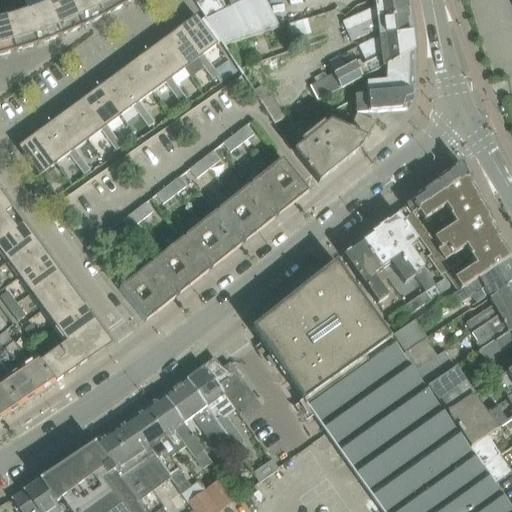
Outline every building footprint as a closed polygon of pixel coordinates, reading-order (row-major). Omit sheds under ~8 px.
[(83,28),(70,0),(55,0),(48,3),(47,3),(61,37),(81,28),(81,29),(83,28)] [(103,18),(104,17),(95,0),(70,0),(83,28),(103,18)] [(125,6),(121,0),(95,0),(104,17),(124,6),(124,7),(125,6)] [(192,0),(207,20),(231,8),(227,0),(192,0)] [(266,0),(246,0),(231,8),(207,20),(224,46),(281,29),(266,0)] [(377,21),(409,18),(406,0),(374,0),(375,9),(343,23),(347,33),(377,21)] [(59,38),(61,37),(47,3),(28,11),(27,10),(27,11),(38,45),(59,37),(59,38)] [(37,46),(38,45),(27,11),(7,17),(6,17),(15,52),(37,45),(37,46)] [(207,32),(195,16),(179,29),(200,58),(204,55),(217,45),(207,32)] [(15,52),(6,17),(0,18),(0,55),(14,52),(14,53),(15,52)] [(377,21),(347,33),(352,43),(378,31),(379,39),(411,36),(409,18),(377,21)] [(305,21),(286,27),(290,41),(310,35),(305,21)] [(200,58),(179,29),(163,40),(184,70),(197,60),(205,70),(211,66),(204,55),(200,58)] [(317,85),(309,89),(317,102),(340,90),(386,67),(413,53),(411,36),(379,39),(358,49),(367,65),(362,67),(359,62),(348,68),(338,74),(330,78),(327,73),(315,80),(317,85)] [(171,79),(184,70),(163,40),(147,52),(168,81),(171,79)] [(168,81),(147,52),(131,64),(152,93),(165,84),(173,94),(179,89),(171,79),(168,81)] [(413,53),(386,67),(387,82),(367,84),(368,95),(412,92),(413,53)] [(228,61),(215,71),(219,76),(216,78),(216,79),(220,84),(236,73),(228,61)] [(139,103),(152,93),(131,64),(114,76),(136,105),(139,103)] [(213,81),(216,78),(219,76),(215,71),(211,66),(205,70),(213,81)] [(136,105),(114,76),(98,88),(120,117),(133,107),(140,118),(147,113),(139,103),(136,105)] [(253,91),(256,96),(263,93),(260,87),(253,91)] [(104,129),(107,127),(120,117),(98,88),(82,100),(104,129)] [(180,104),(184,102),(187,100),(179,89),(173,94),(180,104)] [(412,92),(368,95),(355,97),(356,115),(406,111),(407,111),(412,95),(412,92)] [(267,98),(263,93),(256,96),(274,124),(284,117),(271,96),(267,98)] [(104,129),(82,100),(66,112),(88,141),(101,131),(108,141),(114,137),(107,127),(104,129)] [(315,103),(299,111),(317,119),(322,115),(315,103)] [(71,153),(75,150),(88,141),(66,112),(50,123),(71,153)] [(148,128),(151,126),(154,124),(147,113),(140,118),(148,128)] [(351,126),(349,131),(360,137),(366,140),(374,123),(356,115),(354,121),(351,126)] [(344,117),(342,122),(351,126),(354,121),(344,117)] [(342,122),(339,128),(349,131),(351,126),(342,122)] [(71,153),(50,123),(34,135),(55,164),(68,155),(76,165),(82,161),(75,150),(71,153)] [(311,175),(332,159),(360,137),(349,131),(339,128),(329,124),(294,152),(296,156),(311,175)] [(239,132),(246,142),(254,136),(247,126),(239,132)] [(239,132),(231,138),(238,148),(246,142),(239,132)] [(38,176),(39,177),(55,164),(34,135),(17,148),(38,176)] [(116,152),(119,150),(122,147),(114,137),(108,141),(116,152)] [(366,140),(360,137),(332,159),(339,167),(360,151),(358,147),(362,139),(365,140),(366,140)] [(238,148),(231,138),(223,144),(230,154),(238,148)] [(205,158),(212,168),(220,162),(213,152),(205,158)] [(204,174),(212,168),(205,158),(197,164),(204,174)] [(339,167),(332,159),(311,175),(318,185),(339,167)] [(282,160),(250,186),(273,215),(274,214),(277,217),(278,217),(307,194),(307,193),(308,193),(282,160)] [(84,176),(87,173),(90,171),(82,161),(76,165),(84,176)] [(204,174),(197,164),(189,170),(196,180),(204,174)] [(438,182),(432,186),(439,198),(468,178),(469,177),(460,164),(447,173),(448,174),(437,181),(438,182)] [(179,178),(171,184),(179,194),(187,188),(179,178)] [(439,198),(417,214),(424,224),(445,210),(449,216),(478,199),(478,198),(479,197),(476,191),(471,186),(473,185),(468,178),(439,198)] [(179,194),(171,184),(163,190),(171,200),(179,194)] [(50,186),(43,191),(51,201),(57,197),(50,186)] [(271,216),(273,215),(250,186),(217,212),(240,241),(241,240),(244,244),(245,243),(274,220),(273,220),(274,220),(271,216)] [(396,215),(402,224),(439,198),(432,186),(426,190),(423,193),(418,196),(412,201),(413,202),(409,204),(405,207),(406,207),(400,211),(398,213),(396,214),(396,215)] [(163,190),(156,196),(163,206),(171,200),(163,190)] [(0,242),(23,226),(12,210),(10,209),(0,194),(0,242)] [(454,225),(433,239),(441,250),(488,219),(488,218),(489,218),(484,210),(485,210),(482,204),(482,203),(478,199),(449,216),(448,217),(454,225)] [(138,210),(145,219),(153,213),(146,204),(138,210)] [(145,219),(138,210),(130,216),(137,225),(145,219)] [(217,212),(184,239),(207,268),(208,266),(211,270),(212,269),(212,270),(241,247),(240,247),(241,246),(238,242),(240,241),(217,212)] [(378,228),(417,276),(423,273),(408,251),(416,245),(410,235),(402,224),(396,215),(391,218),(385,223),(378,228)] [(130,216),(122,222),(129,231),(137,225),(130,216)] [(415,216),(406,221),(412,230),(420,224),(415,216)] [(441,250),(437,252),(443,262),(463,248),(469,257),(498,239),(499,238),(496,232),(496,231),(492,227),(493,226),(488,219),(441,250)] [(420,224),(412,230),(418,238),(426,232),(420,224)] [(0,255),(6,264),(35,242),(23,226),(0,242),(0,255)] [(106,234),(113,244),(121,238),(114,228),(106,234)] [(366,238),(361,242),(384,272),(390,267),(405,288),(415,281),(413,279),(417,276),(378,228),(378,229),(371,234),(372,235),(366,238)] [(432,240),(426,232),(418,238),(424,246),(432,240)] [(113,244),(106,234),(98,240),(105,250),(113,244)] [(184,239),(151,265),(174,294),(175,293),(178,296),(179,296),(208,273),(207,273),(208,272),(205,269),(207,268),(184,239)] [(432,240),(424,246),(431,256),(437,252),(441,250),(433,239),(432,240)] [(458,279),(454,282),(460,292),(509,258),(505,250),(502,244),(498,239),(469,257),(467,258),(474,269),(458,279)] [(98,240),(90,246),(97,256),(105,250),(98,240)] [(47,258),(35,242),(6,264),(18,280),(47,258)] [(350,251),(343,256),(378,307),(388,300),(374,280),(382,274),(381,274),(384,272),(361,242),(360,242),(361,243),(356,246),(350,251)] [(431,256),(428,258),(435,268),(443,262),(437,252),(431,256)] [(30,296),(59,274),(47,258),(18,280),(30,296)] [(488,297),(490,300),(511,284),(511,262),(509,258),(460,292),(458,294),(453,297),(451,298),(458,309),(474,299),(477,303),(488,297)] [(390,341),(335,262),(333,264),(333,265),(309,284),(308,284),(307,285),(306,286),(281,306),(279,307),(278,307),(279,308),(254,327),(252,329),(261,343),(262,343),(271,356),(303,401),(390,341)] [(443,262),(435,268),(441,277),(444,275),(449,271),(443,262)] [(172,295),(174,294),(151,265),(119,291),(145,323),(146,323),(175,300),(174,299),(175,299),(172,295)] [(449,271),(444,275),(451,284),(454,282),(458,279),(451,269),(449,271)] [(71,291),(59,274),(30,296),(41,312),(71,291)] [(454,282),(451,284),(458,294),(460,292),(454,282)] [(444,283),(434,289),(440,297),(449,291),(444,283)] [(496,309),(467,327),(473,336),(511,310),(511,284),(490,300),(496,309)] [(434,289),(425,295),(430,304),(440,297),(434,289)] [(82,307),(71,291),(41,312),(53,328),(82,307)] [(0,297),(0,298),(8,310),(16,304),(7,292),(0,297)] [(425,295),(415,301),(421,310),(430,304),(425,295)] [(415,301),(406,308),(411,316),(421,310),(415,301)] [(16,304),(8,310),(18,324),(26,318),(16,304)] [(67,343),(94,323),(82,307),(53,328),(65,343),(65,344),(67,343)] [(406,308),(397,314),(402,322),(411,316),(406,308)] [(476,347),(481,354),(511,331),(511,310),(473,336),(472,337),(478,345),(476,347)] [(397,314),(387,320),(393,328),(402,322),(397,314)] [(65,343),(53,352),(52,353),(39,362),(55,384),(56,383),(56,382),(63,377),(64,378),(69,375),(83,365),(111,346),(94,323),(67,343),(65,344),(65,343)] [(415,323),(391,339),(404,356),(424,343),(427,341),(415,323)] [(31,324),(23,330),(32,343),(40,337),(31,324)] [(511,331),(481,354),(478,355),(486,366),(511,348),(511,331)] [(0,337),(0,347),(2,350),(38,396),(55,384),(39,362),(36,359),(29,364),(6,333),(0,337)] [(334,445),(348,465),(381,511),(511,511),(478,465),(469,452),(471,450),(446,416),(428,390),(416,374),(404,356),(391,339),(390,341),(303,401),(321,426),(328,436),(334,445)] [(436,360),(424,343),(404,356),(416,374),(436,360)] [(34,355),(36,359),(39,362),(52,353),(46,346),(34,355)] [(2,382),(21,407),(38,396),(2,350),(0,347),(0,366),(8,377),(2,382)] [(444,355),(436,360),(416,374),(428,390),(455,371),(444,355)] [(222,371),(214,360),(205,367),(236,411),(239,416),(254,406),(254,401),(246,389),(241,388),(237,391),(231,384),(222,371)] [(232,364),(222,371),(231,384),(237,391),(241,388),(246,389),(254,401),(254,406),(239,416),(243,422),(264,407),(232,364)] [(236,411),(205,367),(202,369),(187,380),(229,439),(233,446),(242,439),(227,418),(233,413),(236,411)] [(455,371),(428,390),(446,416),(473,398),(474,397),(476,396),(490,387),(485,381),(472,389),(458,370),(455,371)] [(498,382),(497,383),(511,404),(511,372),(511,373),(498,382)] [(215,449),(229,439),(187,380),(166,395),(163,398),(184,427),(188,424),(196,419),(204,429),(202,431),(215,449)] [(0,412),(4,418),(21,407),(2,382),(0,383),(0,412)] [(146,410),(145,410),(165,440),(169,442),(178,454),(185,449),(203,472),(212,465),(184,427),(163,398),(146,410)] [(473,398),(446,416),(471,450),(490,438),(511,425),(499,407),(489,414),(490,416),(487,418),(481,410),(473,398)] [(169,442),(165,440),(145,410),(129,421),(160,465),(170,479),(177,489),(186,482),(169,460),(178,454),(169,442)] [(170,479),(160,465),(129,421),(111,433),(153,491),(170,479)] [(137,503),(153,491),(111,433),(95,444),(133,498),(137,503)] [(471,450),(484,469),(503,457),(490,438),(471,450)] [(79,455),(39,481),(53,500),(60,495),(72,511),(143,511),(137,503),(133,498),(95,444),(87,449),(79,455)] [(511,475),(511,470),(503,457),(484,469),(496,486),(511,475)] [(273,459),(254,474),(261,484),(280,469),(273,459)] [(220,478),(203,490),(219,511),(237,500),(220,478)] [(19,494),(11,500),(18,511),(60,511),(53,500),(39,481),(33,485),(19,494)] [(219,511),(203,490),(186,502),(193,511),(219,511)]
